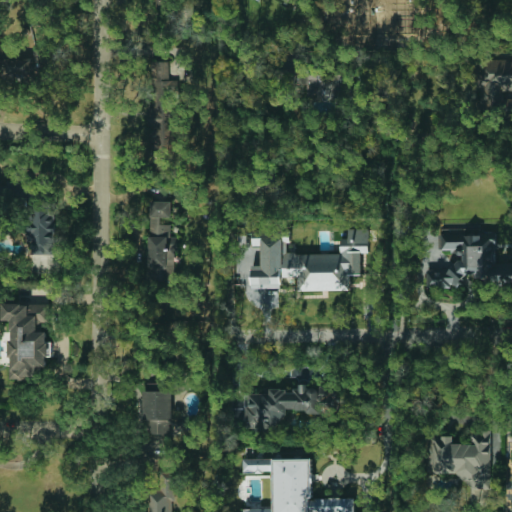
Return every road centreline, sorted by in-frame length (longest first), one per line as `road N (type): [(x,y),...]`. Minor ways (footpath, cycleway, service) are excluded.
road 1 (residential): [(101,500),(103,0)]
road 2 (residential): [(511,333),(240,336)]
